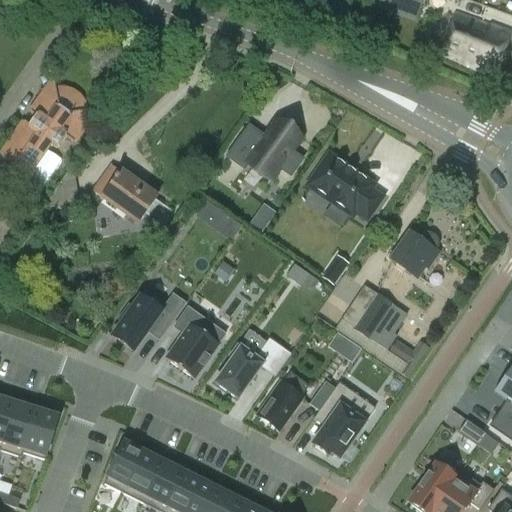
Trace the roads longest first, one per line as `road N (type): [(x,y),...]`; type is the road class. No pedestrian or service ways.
road 1 (residential): [(438,121),(365,84),(139,0)]
road 2 (residential): [(97,381),(308,484)]
road 3 (residential): [(47,511),(97,381)]
